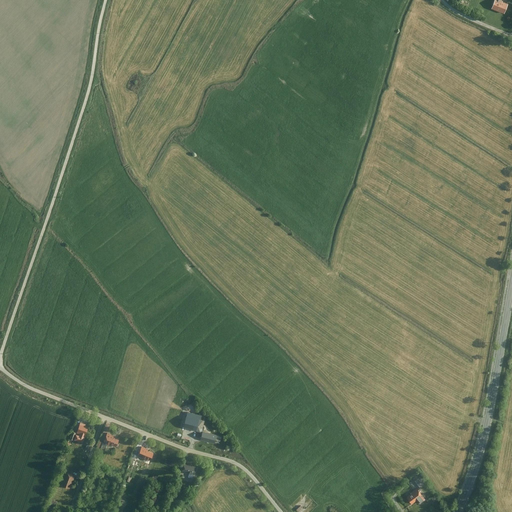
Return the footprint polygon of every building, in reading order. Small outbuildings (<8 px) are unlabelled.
[(494,0),(491,10),(504,15),(508,5),(502,2),(502,0),(494,0)] [(201,416),(186,413),(182,429),(200,432),(203,421),(200,421),(201,416)] [(83,443),(89,427),(83,426),(84,423),(79,421),(75,432),(79,434),(79,437),(76,436),(74,440),(83,443)] [(115,449),(119,439),(111,436),(112,435),(106,433),(99,449),(105,451),(107,446),(115,449)] [(219,436),(201,433),(200,440),(213,442),(213,440),(218,441),(219,436)] [(147,449),(140,447),(136,457),(145,460),(145,458),(149,459),(151,454),(146,452),(147,449)] [(190,464),(183,462),(180,474),(186,475),(187,473),(194,474),(195,468),(189,467),(190,464)] [(76,477),(66,474),(61,487),(68,489),(70,483),(74,484),(76,477)] [(415,489),(403,497),(408,505),(415,500),(418,504),(424,500),(415,489)]
